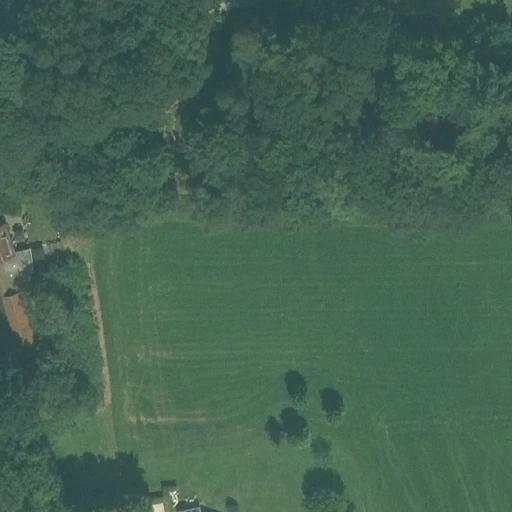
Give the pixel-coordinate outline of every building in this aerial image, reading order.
[(306,0),(296,36),(321,43),(333,0),(306,0)] [(0,204),(1,213),(22,211),(21,201),(0,204)] [(2,296),(2,297),(30,288),(29,285),(37,283),(32,248),(16,253),(7,224),(0,225),(0,292),(1,296),(2,296)] [(43,249),(32,250),(34,261),(44,260),(43,249)] [(37,313),(30,288),(2,297),(22,373),(41,368),(41,367),(49,365),(46,345),(38,313),(37,313)]
